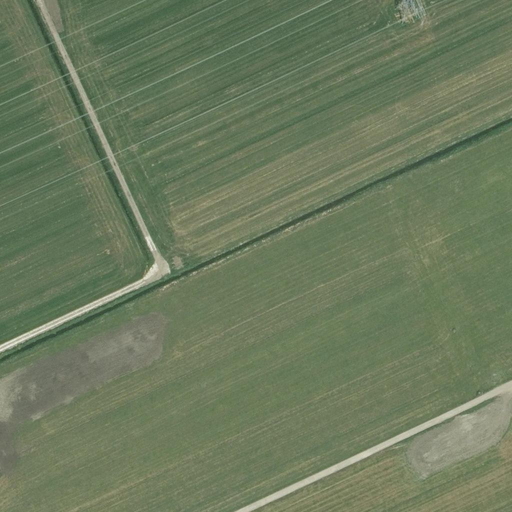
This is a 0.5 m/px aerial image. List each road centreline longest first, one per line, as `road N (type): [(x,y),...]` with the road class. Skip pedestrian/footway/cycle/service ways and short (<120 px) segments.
road 1 (track): [(40,0),(163,264),(156,277),(0,350)]
road 2 (track): [(511,384),(240,511)]
